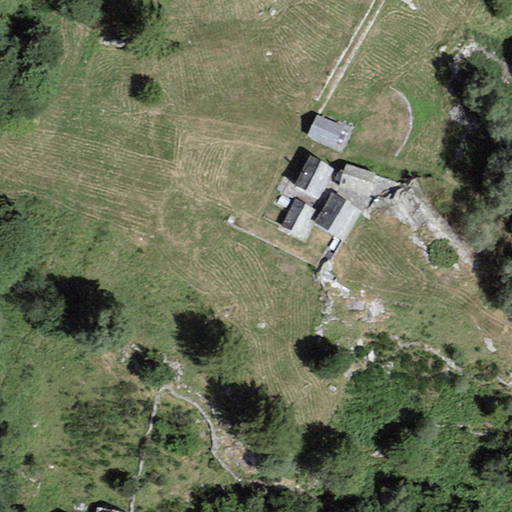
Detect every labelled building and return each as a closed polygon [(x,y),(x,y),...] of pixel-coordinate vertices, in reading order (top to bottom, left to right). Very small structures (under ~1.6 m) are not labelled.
[(333,150),(344,126),(316,114),(305,137),(333,150)] [(318,198),(333,169),(309,156),(294,185),(318,198)] [(369,196),(375,173),(344,165),(338,188),(369,196)] [(341,241),(360,210),(332,193),(313,223),(341,241)] [(303,238),(317,212),(294,200),(280,226),(303,238)]
